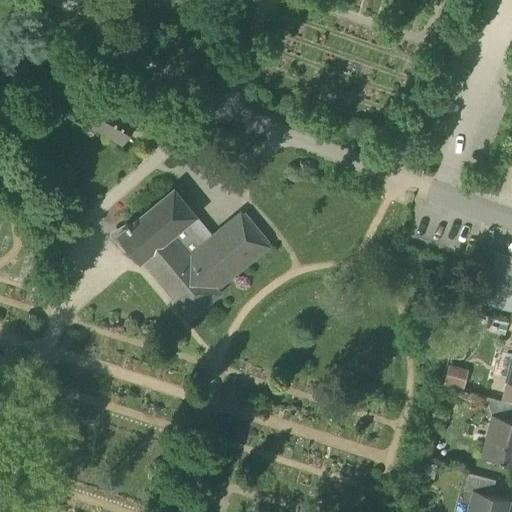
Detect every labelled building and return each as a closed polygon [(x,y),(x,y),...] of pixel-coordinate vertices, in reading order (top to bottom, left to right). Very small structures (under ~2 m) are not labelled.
[(92,125),(123,143),(137,119),(106,100),(92,125)] [(173,189),(129,224),(132,228),(130,230),(127,226),(117,234),(131,251),(139,261),(142,258),(150,251),(195,215),(173,189)] [(181,305),(190,316),(220,292),(216,288),(267,245),(240,212),(212,236),(195,215),(150,251),(188,298),(181,305)] [(511,294),(511,254),(496,250),(486,288),(511,294)] [(142,258),(181,305),(188,298),(150,251),(142,258)] [(442,382),(462,384),(464,366),(444,364),(442,382)] [(511,384),(498,381),(493,398),(500,400),(511,402),(511,384)] [(496,415),(511,419),(511,402),(500,400),(496,415)] [(481,455),(511,463),(511,419),(496,415),(490,437),(486,436),(481,455)] [(474,490),(490,495),(494,479),(468,472),(464,489),(473,492),(474,490)] [(505,511),(508,501),(509,499),(490,495),(474,490),(473,492),(467,511),(505,511)]
